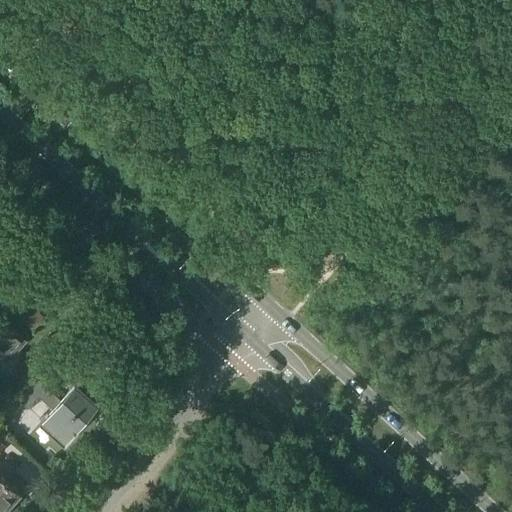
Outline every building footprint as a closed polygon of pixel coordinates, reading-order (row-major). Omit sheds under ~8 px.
[(35,328),(44,318),(35,310),(25,320),(35,328)] [(0,368),(26,341),(0,316),(0,368)] [(62,401),(38,379),(19,400),(29,409),(39,397),(54,410),(43,422),(67,443),(99,408),(75,386),(62,401)] [(4,511),(22,493),(0,473),(0,508),(4,511)] [(238,505),(248,494),(238,485),(228,496),(238,505)]
